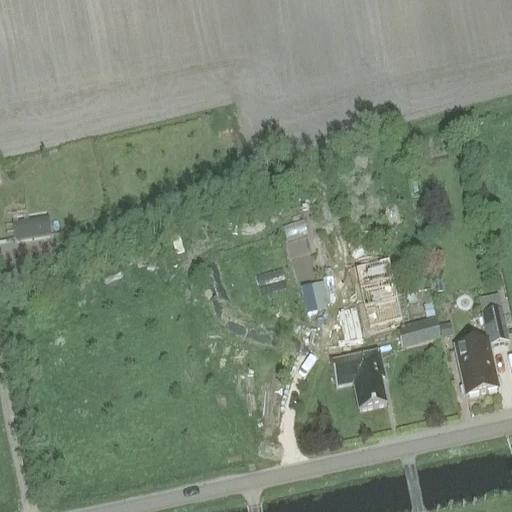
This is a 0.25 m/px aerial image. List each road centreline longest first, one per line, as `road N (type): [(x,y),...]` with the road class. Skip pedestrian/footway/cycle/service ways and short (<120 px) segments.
road 1 (tertiary): [(112,511),(511,428)]
road 2 (track): [(30,511),(0,356)]
